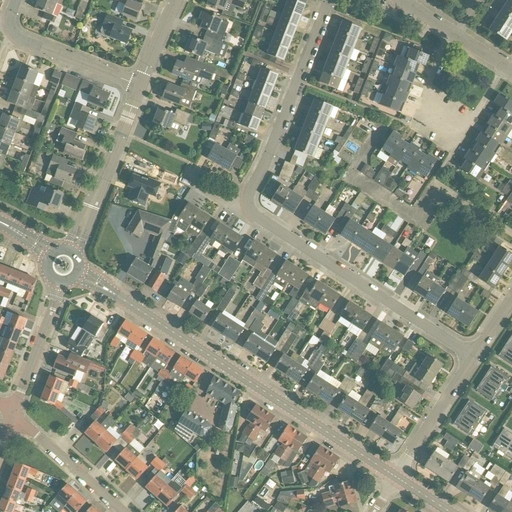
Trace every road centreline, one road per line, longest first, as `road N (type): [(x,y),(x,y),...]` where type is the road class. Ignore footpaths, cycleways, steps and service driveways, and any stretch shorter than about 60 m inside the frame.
road 1 (tertiary): [(395,478),(78,271)]
road 2 (residential): [(472,357),(249,210)]
road 3 (unknown): [(382,128),(357,165),(358,180),(413,215),(452,200),(511,235)]
road 4 (residential): [(249,210),(249,191),(329,0)]
road 5 (residential): [(503,69),(462,134),(448,138),(429,127),(422,96),(447,33)]
road 6 (unclassified): [(71,251),(140,86)]
road 7 (residential): [(128,511),(13,415)]
road 8 (residential): [(395,478),(472,357)]
road 9 (unclassified): [(13,415),(61,281)]
road 10 (residential): [(140,86),(14,35)]
